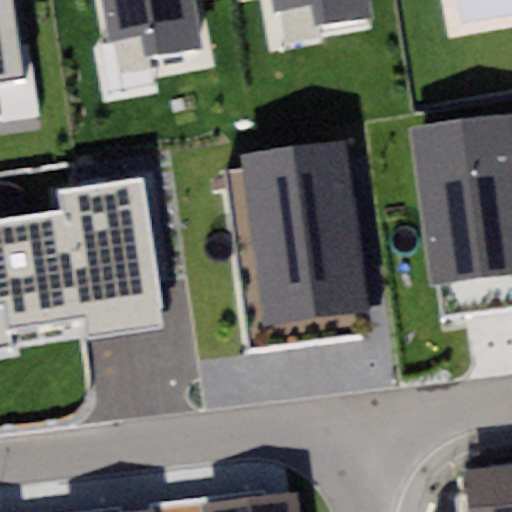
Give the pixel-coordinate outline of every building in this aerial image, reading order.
[(13,0),(0,0),(0,81),(24,78),(13,0)] [(102,0),(110,43),(141,38),(144,55),(202,45),(193,0),(102,0)] [(367,0),(274,0),(276,11),(309,5),(313,28),(371,18),(367,0)] [(511,116),(408,131),(429,283),(511,272),(511,116)] [(352,145),(245,157),(264,325),(372,313),(352,145)] [(61,214),(0,222),(0,307),(6,307),(10,332),(90,320),(92,338),(163,328),(142,181),(58,193),(61,214)] [(511,511),(511,468),(464,473),(468,511),(511,511)] [(295,511),(294,496),(200,505),(200,511),(295,511)] [(200,511),(200,505),(199,498),(158,502),(159,511),(200,511)]
